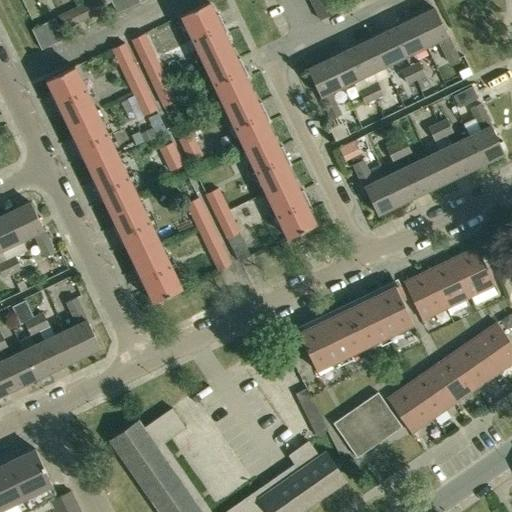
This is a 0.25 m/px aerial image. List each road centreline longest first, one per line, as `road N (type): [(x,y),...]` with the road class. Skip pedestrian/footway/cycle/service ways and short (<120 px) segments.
road 1 (residential): [(362,259),(277,60),(392,0)]
road 2 (residential): [(140,365),(362,259)]
road 3 (residential): [(140,365),(47,167)]
road 4 (residential): [(362,259),(511,187)]
